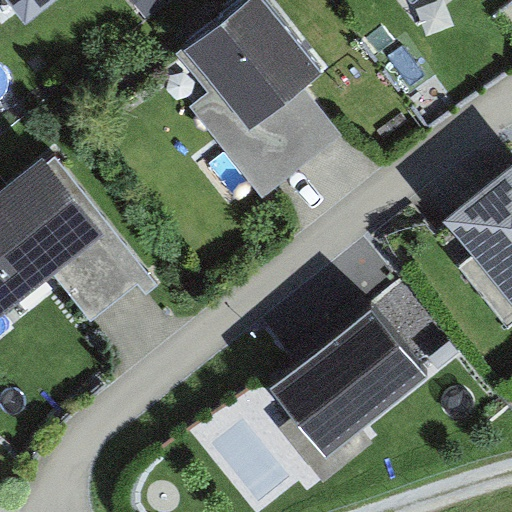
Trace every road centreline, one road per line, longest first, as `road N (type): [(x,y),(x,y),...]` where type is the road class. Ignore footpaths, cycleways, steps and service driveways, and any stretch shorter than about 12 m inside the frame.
road 1 (residential): [(55,511),(71,470),(114,412),(511,109)]
road 2 (track): [(390,511),(511,475)]
